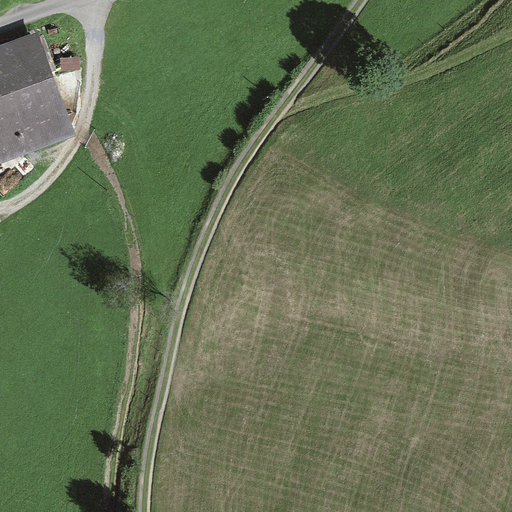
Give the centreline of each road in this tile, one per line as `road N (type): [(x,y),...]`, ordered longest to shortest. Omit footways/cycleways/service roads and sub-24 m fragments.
road 1 (track): [(148,511),(150,468),(198,257),(238,175),(363,0)]
road 2 (track): [(0,211),(75,145),(112,0)]
road 3 (track): [(286,106),(383,82),(511,33)]
